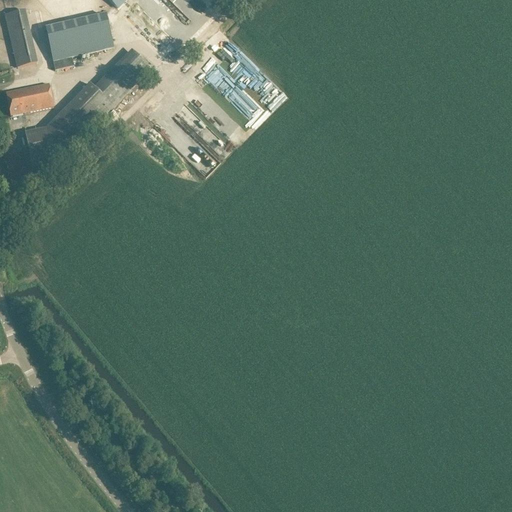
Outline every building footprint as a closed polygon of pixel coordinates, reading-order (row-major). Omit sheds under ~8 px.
[(134,6),(122,19),(158,52),(170,39),(134,6)] [(9,34),(29,30),(25,12),(5,17),(9,34)] [(71,60),(114,49),(107,17),(45,32),(54,72),(73,68),(71,60)] [(90,86),(73,102),(96,126),(151,71),(131,52),(93,89),(90,86)] [(6,95),(11,118),(54,109),(50,86),(6,95)] [(245,119),(240,111),(233,115),(243,131),(257,122),(252,115),(245,119)] [(46,130),(25,134),(34,177),(40,176),(39,172),(53,169),(54,168),(46,130)] [(196,163),(194,167),(210,175),(219,159),(199,148),(192,161),(196,163)] [(17,314),(17,316),(27,313),(26,311),(23,308),(18,309),(17,314)]
